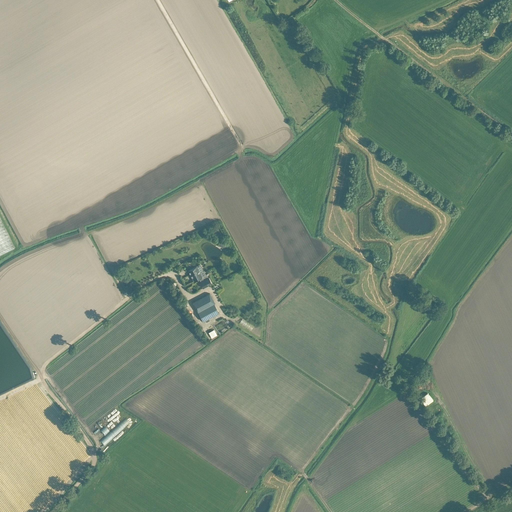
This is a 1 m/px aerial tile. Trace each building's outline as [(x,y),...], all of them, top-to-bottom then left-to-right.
[(0,189),(13,218),(18,223),(22,222),(27,217),(25,215),(22,209),(11,209),(17,204),(17,199),(15,194),(13,194),(10,191),(10,177),(5,177),(5,175),(1,179),(1,173),(4,173),(1,170),(1,168),(5,167),(1,167),(0,164),(0,189)] [(0,254),(14,248),(0,218),(0,254)] [(196,266),(188,270),(194,281),(199,278),(201,282),(200,282),(203,288),(212,283),(209,277),(204,280),(196,266)] [(165,291),(138,311),(141,316),(168,296),(165,291)] [(209,294),(193,303),(198,312),(203,321),(219,312),(214,304),(215,303),(209,294)] [(169,297),(162,302),(166,306),(172,301),(169,297)] [(173,303),(165,309),(167,311),(169,310),(170,312),(176,308),(173,303)] [(241,326),(253,332),(256,327),(243,321),(241,326)] [(130,357),(70,401),(75,407),(76,407),(79,411),(78,412),(80,415),(84,412),(81,408),(190,328),(186,323),(134,362),(130,357)] [(216,330),(211,334),(214,339),(219,336),(216,330)] [(56,381),(107,345),(105,342),(109,339),(110,339),(115,336),(113,333),(110,335),(53,376),(56,381)] [(194,353),(203,347),(200,343),(191,349),(194,353)] [(97,354),(57,382),(61,387),(101,359),(97,354)] [(106,357),(62,388),(65,393),(109,362),(106,357)] [(117,358),(66,395),(70,399),(120,362),(117,358)] [(116,409),(91,428),(95,433),(120,414),(116,409)] [(96,434),(100,439),(125,418),(121,413),(96,434)] [(104,445),(132,424),(128,418),(100,440),(104,445)]
